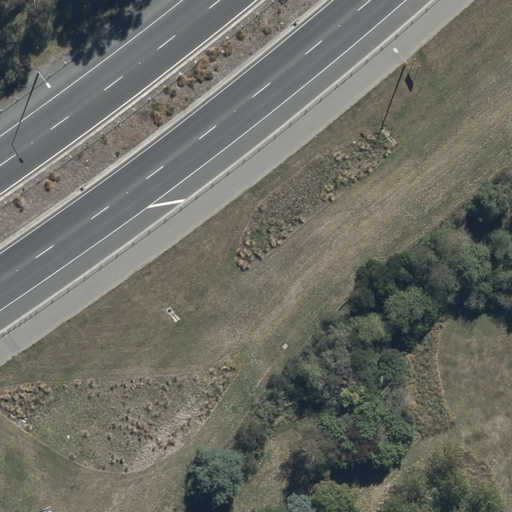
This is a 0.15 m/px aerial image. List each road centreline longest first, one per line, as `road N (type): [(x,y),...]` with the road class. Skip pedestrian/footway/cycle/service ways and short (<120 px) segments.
road 1 (trunk): [(367,0),(156,172),(0,280)]
road 2 (trunk): [(0,165),(218,0)]
